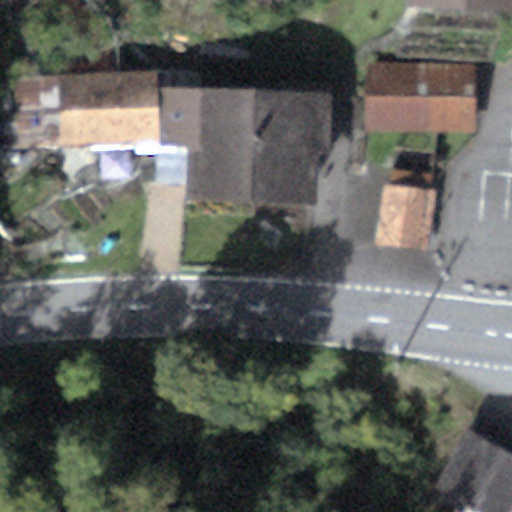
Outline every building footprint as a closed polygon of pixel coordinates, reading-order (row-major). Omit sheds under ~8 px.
[(511,0),(414,0),(414,4),(511,8),(511,0)] [(467,132),(469,74),(372,71),(370,131),(467,132)] [(27,144),(153,139),(152,80),(118,81),(118,87),(25,92),(27,144)] [(326,156),(328,108),(173,102),(170,195),(315,200),(317,156),(326,156)] [(430,187),(391,182),(380,251),(422,256),(430,187)] [(511,467),(469,443),(445,484),(451,488),(445,498),(460,507),(466,496),(494,511),(499,511),(511,490),(511,467)]
